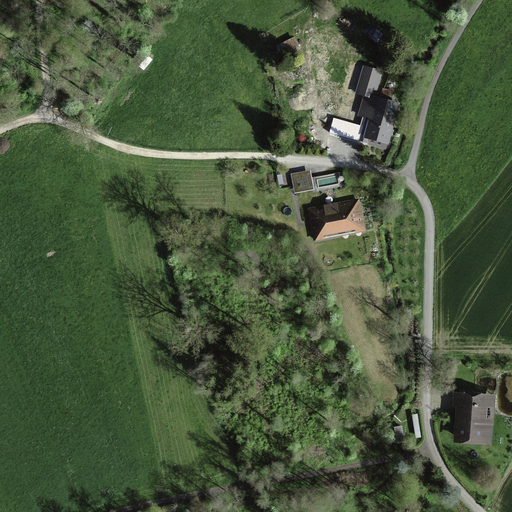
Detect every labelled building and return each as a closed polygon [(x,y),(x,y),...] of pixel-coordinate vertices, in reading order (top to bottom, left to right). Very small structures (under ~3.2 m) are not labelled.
[(374,98),(381,73),(364,68),(357,93),(365,95),(359,115),(365,116),(359,140),(384,147),(397,104),(374,98)] [(119,104),(124,108),(133,98),(128,93),(119,104)] [(294,194),(313,191),(310,171),(291,174),(294,194)] [(311,222),(315,241),(364,232),(358,200),(309,210),(311,222)] [(491,441),(494,396),(457,394),(456,408),(459,408),(457,439),(491,441)]
